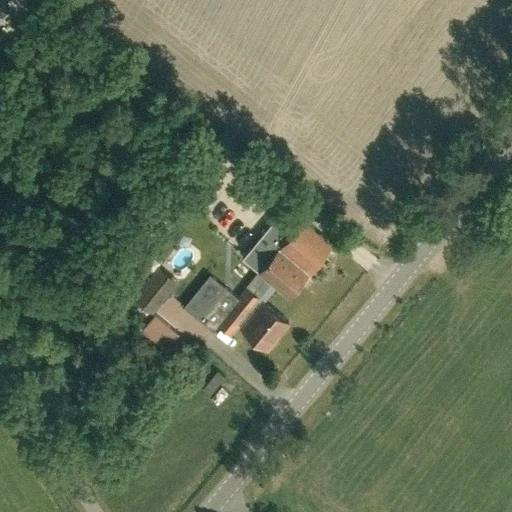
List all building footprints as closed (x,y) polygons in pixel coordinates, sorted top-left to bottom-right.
[(286,206),(243,259),(290,297),(333,245),(286,206)] [(228,234),(241,244),(249,234),(236,224),(228,234)] [(153,314),(180,280),(159,263),(132,297),(153,314)] [(238,324),(267,349),(289,323),(248,289),(239,299),(210,276),(185,307),(213,331),(219,324),(230,334),(238,324)] [(66,435),(71,432),(66,423),(60,427),(66,435)]
